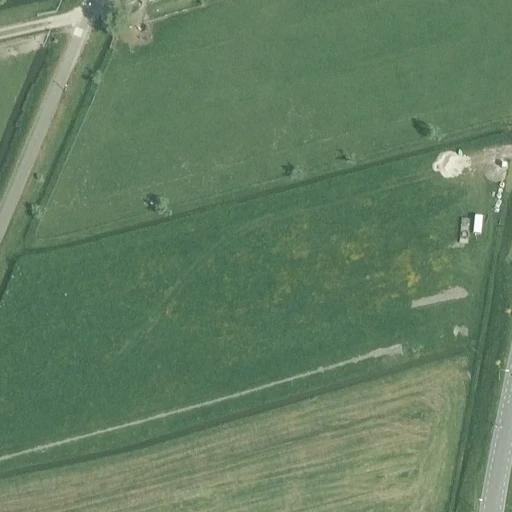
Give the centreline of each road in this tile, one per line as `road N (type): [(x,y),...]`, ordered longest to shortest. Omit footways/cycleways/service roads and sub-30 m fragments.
road 1 (track): [(0,35),(129,0)]
road 2 (secondary): [(491,511),(511,393)]
